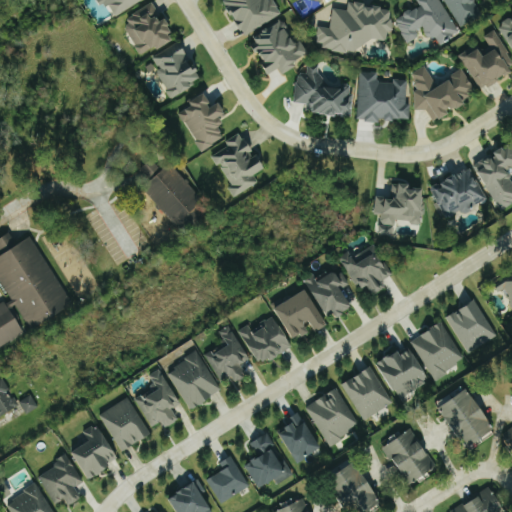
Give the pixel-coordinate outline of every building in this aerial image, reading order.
[(98,0),(103,8),(110,4),(116,16),(146,0),(98,0)] [(225,0),(244,36),(280,17),(271,0),(225,0)] [(461,33),(440,0),(417,0),(421,5),(395,21),(409,44),(420,37),(417,32),(423,28),(431,40),(436,37),(441,45),(461,33)] [(444,0),(460,28),(484,15),(475,0),(444,0)] [(388,49),(389,32),(392,32),(393,9),(366,8),(366,3),(349,2),(349,10),(333,9),(332,28),(321,27),(320,46),(388,49)] [(174,42),(171,35),(172,34),(154,3),(123,21),(142,55),(157,47),(159,50),(174,42)] [(511,20),(502,26),(511,44),(511,20)] [(251,40),(271,74),(280,69),(282,73),(311,56),(301,40),(296,43),(284,22),(251,40)] [(481,91),(511,73),(511,69),(508,62),(511,59),(511,58),(495,30),(484,36),(489,45),(470,57),(467,51),(460,55),(481,91)] [(153,57),(160,71),(158,72),(172,99),(202,83),(182,43),(153,57)] [(294,103),(309,105),(308,112),(350,119),(354,89),(321,84),(324,67),(309,65),(308,75),(299,74),(294,103)] [(439,87),(427,66),(416,72),(416,92),(416,111),(428,111),(434,120),(444,120),(451,116),(451,111),(460,111),(467,106),(467,99),(475,94),(475,89),(463,69),(454,74),(454,80),(443,87),(439,87)] [(358,120),(408,122),(410,80),(393,80),(393,83),(379,83),(379,73),(360,72),(358,120)] [(202,151),(226,138),(220,128),(224,125),(220,119),(228,114),(221,103),(214,107),(206,94),(192,103),(193,106),(180,113),(202,151)] [(234,198),(259,184),(255,176),(267,169),(259,155),(255,157),(242,133),(226,142),(229,147),(212,156),(218,166),(220,165),(232,185),(228,187),(234,198)] [(511,143),(475,166),(501,210),(511,203),(511,179),(508,173),(511,170),(511,143)] [(167,163),(201,200),(198,203),(206,211),(181,233),(139,187),(167,163)] [(487,202),(473,169),(432,187),(445,219),(463,212),(487,202)] [(395,236),(395,222),(423,224),(425,190),(411,189),(411,185),(393,184),(392,197),(377,196),(376,214),(383,214),(382,226),(379,226),(379,235),(395,236)] [(0,299),(7,295),(0,284),(0,251),(26,235),(70,304),(0,347),(0,299)] [(354,257),(350,251),(340,256),(358,288),(367,283),(374,295),(385,289),(381,282),(393,275),(375,244),(354,257)] [(327,315),(335,311),(339,317),(354,308),(342,288),(349,284),(340,268),(310,285),(327,315)] [(511,302),(511,272),(495,284),(501,292),(504,290),(511,302)] [(328,326),(309,289),(277,306),(294,340),(313,330),(315,333),(328,326)] [(499,336),(476,300),(448,318),(471,353),(499,336)] [(251,354),(256,352),(261,363),(292,348),(277,315),(260,323),(263,328),(254,333),(250,325),(240,330),(251,354)] [(412,341),(435,379),(466,360),(443,322),(412,341)] [(251,359),(230,325),(220,331),(228,344),(207,356),(221,381),(232,374),(237,382),(248,376),(241,365),(251,359)] [(401,399),(414,391),(410,385),(428,375),(412,348),(402,354),(400,350),(379,362),(401,399)] [(222,391),(199,353),(168,371),(191,410),(222,391)] [(393,405),(375,368),(345,382),(362,420),(393,405)] [(182,403),(161,369),(150,375),(156,386),(136,398),(153,426),(162,421),(166,427),(179,420),(173,409),(182,403)] [(0,416),(18,408),(5,379),(0,381),(0,416)] [(330,446),(361,426),(338,388),(307,407),(330,446)] [(443,405),(467,448),(496,432),(471,389),(443,405)] [(40,407),(32,395),(20,401),(28,414),(40,407)] [(100,415),(123,452),(152,434),(129,397),(100,415)] [(284,421),(289,431),(283,434),(297,462),(322,450),(303,412),(284,421)] [(89,478),(121,461),(100,423),(85,432),(90,442),(74,451),(89,478)] [(385,447),(412,485),(439,466),(411,428),(385,447)] [(292,476),(269,433),(251,443),(259,457),(246,464),(259,489),(277,480),(278,483),(292,476)] [(56,505),(65,499),(69,506),(82,498),(76,488),(85,482),(69,456),(38,475),(56,505)] [(225,470),(208,480),(222,504),(251,487),(233,456),(220,463),(225,470)] [(349,511),(363,511),(381,503),(360,461),(331,477),(349,511)] [(214,511),(203,492),(206,491),(200,480),(170,497),(178,511),(214,511)] [(55,511),(37,484),(6,504),(11,511),(55,511)] [(455,511),(454,511),(508,511),(492,487),(455,511)] [(311,511),(307,499),(276,511),(311,511)]
